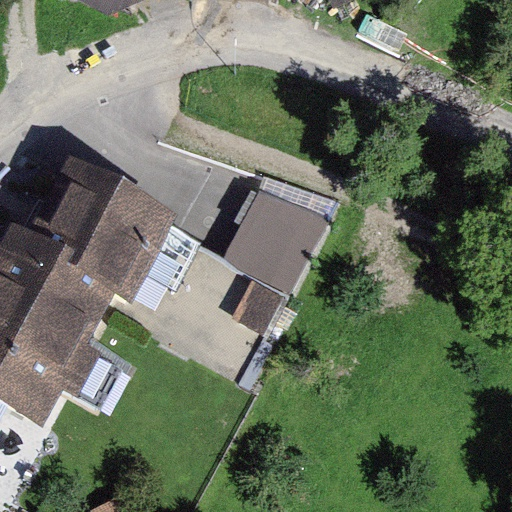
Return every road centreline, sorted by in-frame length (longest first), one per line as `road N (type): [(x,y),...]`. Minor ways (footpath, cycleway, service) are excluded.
road 1 (residential): [(511,136),(324,57),(253,42),(194,44),(127,61),(62,89),(0,132)]
road 2 (track): [(127,61),(180,121),(511,271)]
